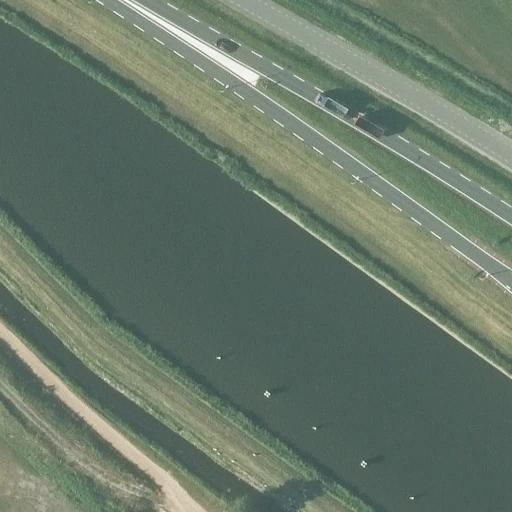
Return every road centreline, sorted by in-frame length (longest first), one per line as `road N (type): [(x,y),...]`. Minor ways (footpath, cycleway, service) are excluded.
road 1 (primary): [(117,0),(511,283)]
road 2 (primary): [(511,221),(298,87),(133,0)]
road 3 (unclassified): [(511,160),(237,0)]
road 4 (track): [(0,339),(195,511)]
